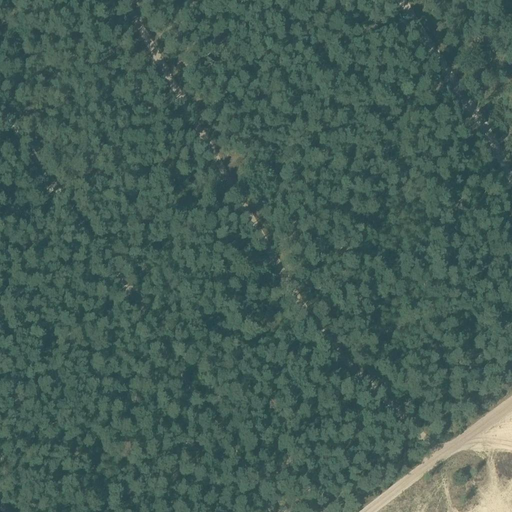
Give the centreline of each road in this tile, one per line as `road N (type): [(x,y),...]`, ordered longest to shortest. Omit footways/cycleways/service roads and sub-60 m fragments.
road 1 (track): [(441,451),(320,333),(124,0)]
road 2 (track): [(511,188),(395,0)]
road 3 (track): [(511,397),(357,509)]
